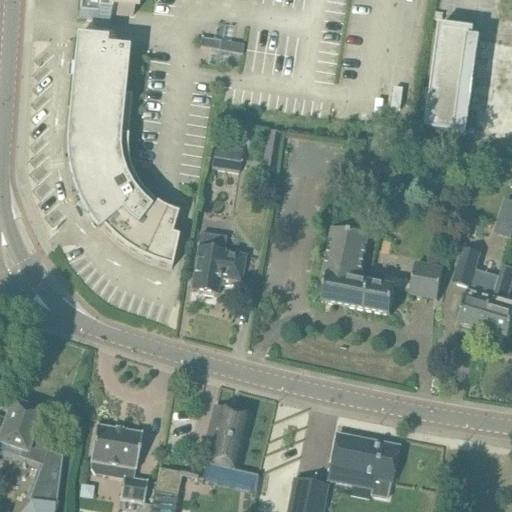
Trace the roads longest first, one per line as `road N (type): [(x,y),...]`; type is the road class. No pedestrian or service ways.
road 1 (tertiary): [(511,430),(404,412),(140,346),(58,315)]
road 2 (tertiary): [(0,174),(11,0)]
